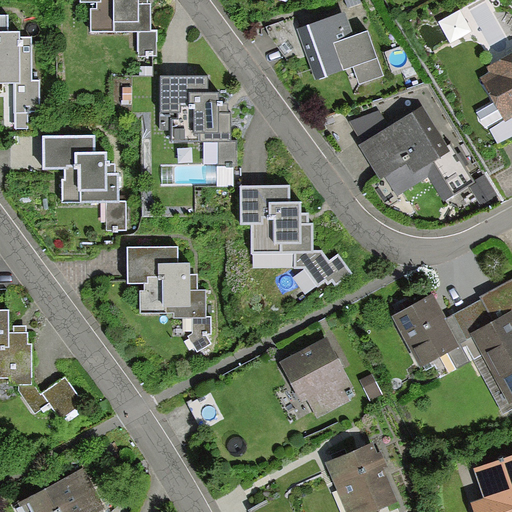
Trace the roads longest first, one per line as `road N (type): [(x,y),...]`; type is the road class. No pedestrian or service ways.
road 1 (residential): [(511,217),(425,253),(361,227),(195,0)]
road 2 (residential): [(0,228),(123,390),(198,511)]
